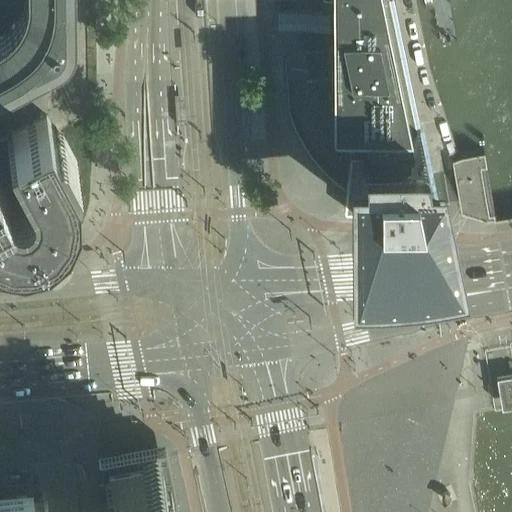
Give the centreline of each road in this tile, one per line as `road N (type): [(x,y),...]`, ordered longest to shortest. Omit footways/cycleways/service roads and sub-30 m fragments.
road 1 (secondary): [(154,0),(153,161),(168,281)]
road 2 (secondary): [(247,281),(227,0)]
road 3 (primary): [(511,262),(359,279),(247,281)]
road 4 (primary): [(266,348),(511,303)]
road 5 (primary): [(0,377),(181,358)]
road 6 (primary): [(168,281),(0,292)]
road 7 (secondary): [(299,511),(266,348)]
road 8 (secondary): [(181,358),(217,511)]
